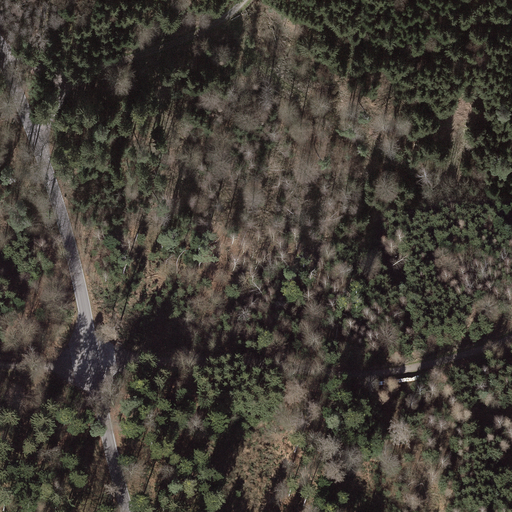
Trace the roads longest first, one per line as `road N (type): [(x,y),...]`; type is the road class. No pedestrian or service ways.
road 1 (tertiary): [(126,511),(61,219),(0,47)]
road 2 (track): [(94,365),(229,358),(334,375),(442,360),(511,336)]
road 3 (track): [(36,139),(55,93),(83,72),(193,35),(243,0)]
